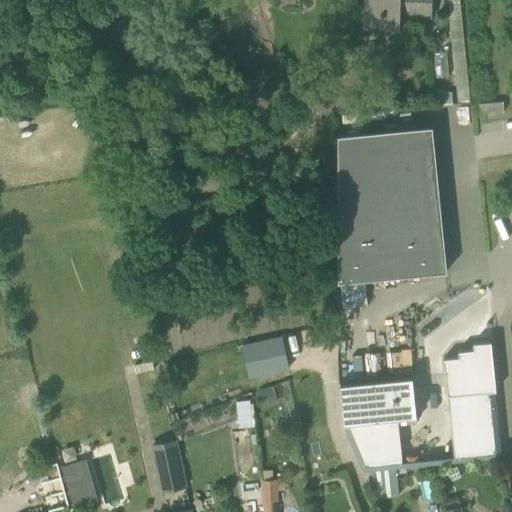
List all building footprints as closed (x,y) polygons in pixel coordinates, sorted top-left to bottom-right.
[(363,0),(363,26),(399,27),(399,16),(430,17),(430,0),(363,0)] [(445,91),(436,92),(436,104),(446,103),(445,91)] [(503,111),(502,101),(478,103),(479,113),(503,111)] [(432,126),(337,135),(337,282),(446,271),(444,265),(431,132),(432,126)] [(308,329),(312,347),(330,343),(326,326),(308,329)] [(281,335),(241,344),(248,376),(288,368),(281,335)] [(458,357),(443,358),(447,395),(495,390),(490,341),(473,343),(473,349),(458,351),(458,357)] [(249,381),(252,392),(271,384),(268,374),(249,381)] [(416,416),(412,376),(339,384),(343,423),(416,416)] [(235,401),(237,427),(251,426),(249,399),(235,401)] [(149,444),(160,492),(186,486),(175,438),(149,444)] [(260,480),(262,511),(278,511),(277,490),(285,490),(284,479),(260,480)]
